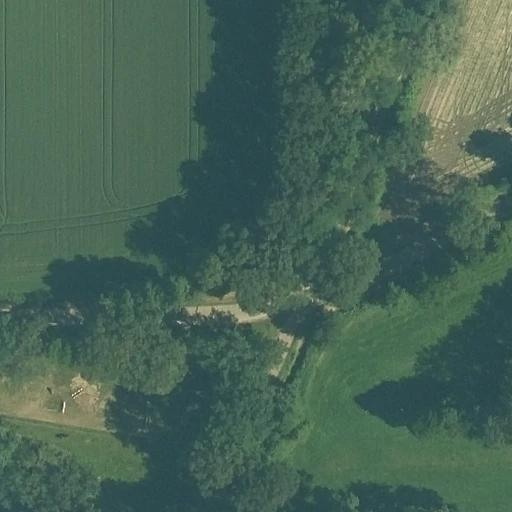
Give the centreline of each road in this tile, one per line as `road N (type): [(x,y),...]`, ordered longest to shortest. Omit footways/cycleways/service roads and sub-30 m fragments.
road 1 (unclassified): [(298,305),(435,0)]
road 2 (unclassified): [(298,305),(195,324),(0,323)]
road 3 (unclassified): [(511,196),(298,305)]
road 4 (unclassified): [(217,511),(298,305)]
